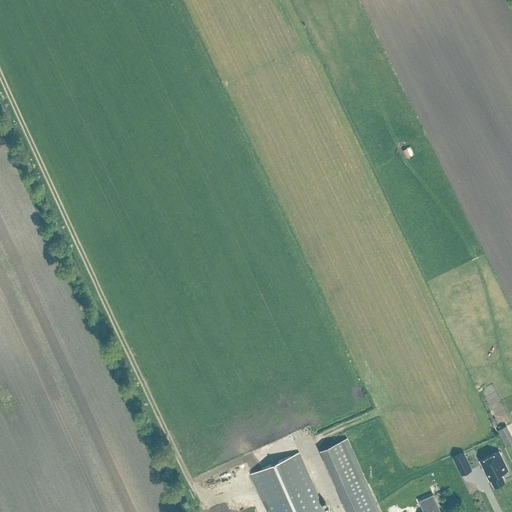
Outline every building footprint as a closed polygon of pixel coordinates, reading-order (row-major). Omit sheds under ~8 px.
[(506,418),(503,412),(492,418),(495,423),(506,418)] [(511,444),(511,435),(507,425),(497,429),(507,447),(511,444)] [(324,443),(349,511),(382,511),(353,432),(324,443)] [(463,450),(452,455),(455,462),(461,474),(472,468),(466,457),(463,450)] [(268,511),(325,511),(299,451),(251,472),(268,511)] [(499,451),(480,459),(488,478),(489,479),(490,478),(494,485),(504,480),(500,472),(507,469),(499,451)] [(223,479),(215,482),(217,488),(226,485),(223,479)] [(419,500),(421,504),(424,511),(441,511),(433,494),(419,500)]
